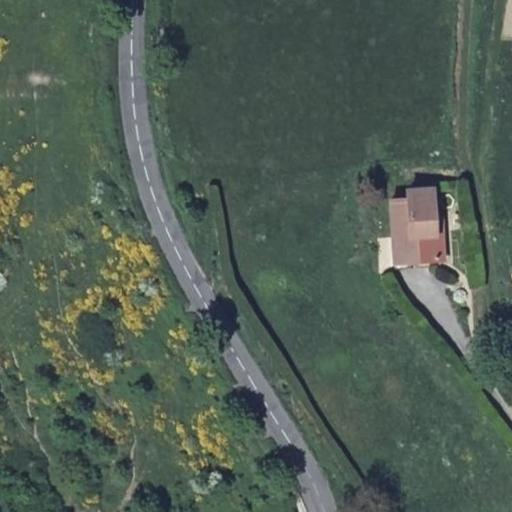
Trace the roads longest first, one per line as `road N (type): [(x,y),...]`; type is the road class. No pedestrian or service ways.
road 1 (secondary): [(134,0),(142,155),(164,224),(324,511)]
road 2 (track): [(511,332),(466,99),(470,0)]
